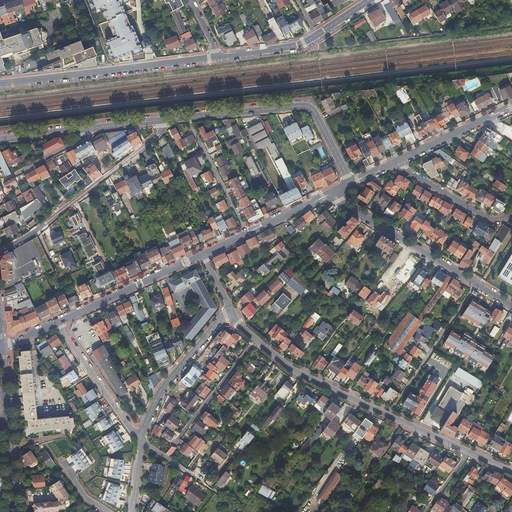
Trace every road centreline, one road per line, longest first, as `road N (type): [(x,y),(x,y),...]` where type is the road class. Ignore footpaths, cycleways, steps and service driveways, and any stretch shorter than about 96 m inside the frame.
road 1 (residential): [(229,310),(290,369),(468,452)]
road 2 (residential): [(161,120),(310,107),(350,184)]
road 3 (residential): [(217,58),(0,84)]
road 4 (residential): [(332,192),(511,306)]
road 5 (residential): [(0,251),(120,164),(160,131),(161,120)]
road 6 (primary): [(0,348),(18,511)]
road 7 (residential): [(57,321),(201,253)]
road 8 (residential): [(229,310),(162,390),(141,440)]
road 9 (residential): [(141,440),(57,321)]
road 10 (residential): [(201,253),(332,192)]
road 11 (residential): [(398,161),(490,219),(511,215)]
road 12 (residential): [(398,161),(511,107)]
